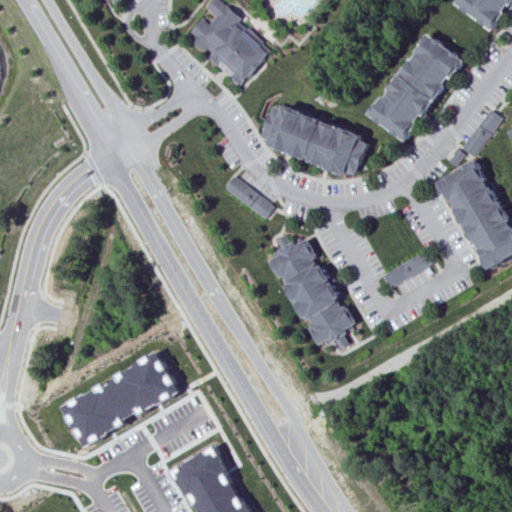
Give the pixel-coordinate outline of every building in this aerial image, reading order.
[(275,51),(242,21),(245,17),(231,4),(230,5),(224,0),(216,0),(210,7),(220,16),(213,24),(206,18),(194,32),(197,35),(194,38),(244,85),(275,51)] [(511,0),(458,0),(456,3),(493,30),(511,4),(511,0)] [(367,113),(404,141),(465,61),(428,33),(367,113)] [(344,176),(347,172),(355,175),(368,143),(358,140),(360,135),(284,105),(283,108),(275,105),(263,137),(270,140),(268,144),(344,176)] [(462,147),(475,156),(504,117),(491,108),(462,147)] [(487,271),(511,255),(511,222),(487,180),(476,160),(436,183),(487,271)] [(276,207),(236,174),(226,186),(267,219),(276,207)] [(306,240),(295,246),(293,242),(291,243),(286,235),(278,239),(283,248),(278,251),(280,255),(269,260),(319,346),(325,341),(328,345),(336,341),(342,348),(349,344),(344,336),(354,331),(351,327),(355,324),(306,240)] [(384,275),(392,289),(434,263),(426,250),(384,275)] [(66,406),(90,447),(185,392),(162,350),(66,406)] [(176,470),(199,511),(258,511),(219,445),(176,470)]
